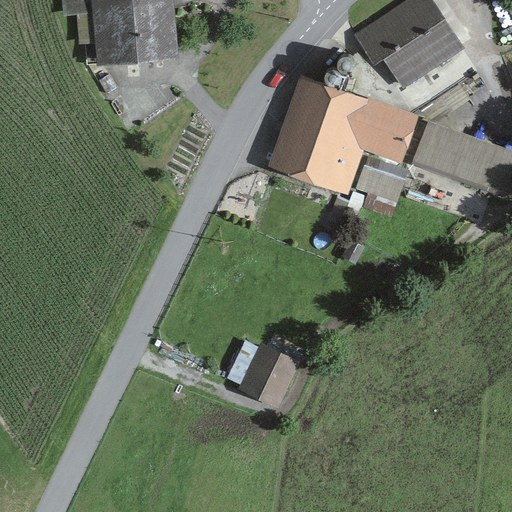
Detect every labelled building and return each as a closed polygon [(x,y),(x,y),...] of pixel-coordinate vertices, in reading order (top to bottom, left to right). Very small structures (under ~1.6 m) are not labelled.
[(91,0),(96,63),(184,57),(179,0),(91,0)] [(433,0),(399,0),(362,25),(402,84),(463,44),(433,0)] [(417,117),(299,78),(269,168),(352,195),(366,153),(402,164),(417,117)] [(511,144),(429,115),(413,160),(511,195),(511,144)] [(358,206),(397,214),(405,175),(367,167),(358,206)] [(300,362),(259,343),(237,387),(279,407),(300,362)]
